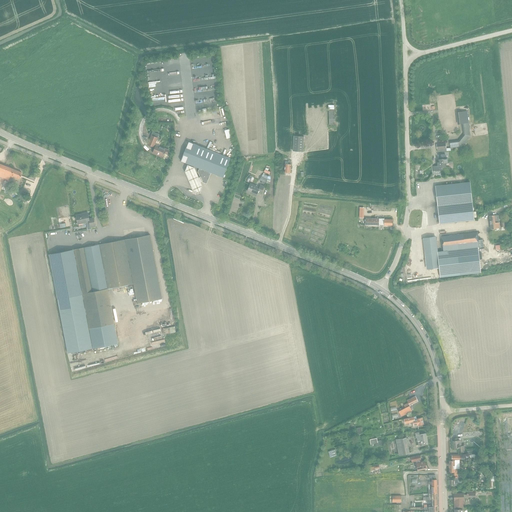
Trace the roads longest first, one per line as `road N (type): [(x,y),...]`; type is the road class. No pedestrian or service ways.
road 1 (tertiary): [(379,288),(0,132)]
road 2 (unclassified): [(379,288),(405,230),(404,70)]
road 3 (tertiary): [(444,410),(424,334),(379,288)]
